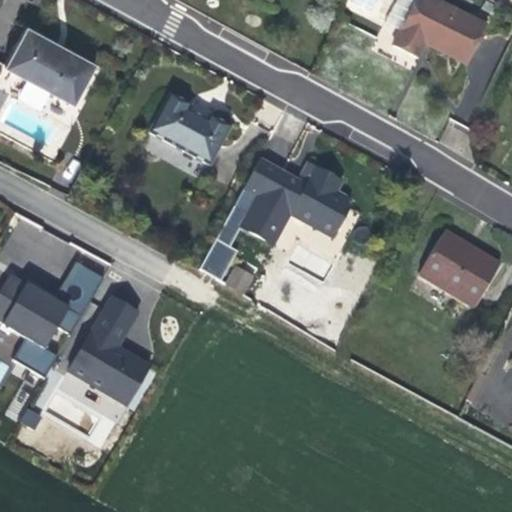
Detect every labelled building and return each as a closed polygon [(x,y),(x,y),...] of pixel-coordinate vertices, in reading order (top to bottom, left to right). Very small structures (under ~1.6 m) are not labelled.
[(349,0),(346,7),(366,17),(374,0),(349,0)] [(395,0),(384,23),(400,30),(414,0),(395,0)] [(466,64),(486,25),(434,0),(414,0),(400,30),(392,46),(416,58),(426,40),(428,41),(433,43),(431,46),(466,64)] [(4,66),(73,103),(94,63),(62,45),(25,26),(4,66)] [(169,94),(148,132),(209,166),(230,127),(209,115),(206,121),(197,115),(187,110),(190,105),(169,94)] [(290,177),(258,160),(233,207),(246,213),(239,227),(273,245),(289,214),(315,228),(318,222),(335,230),(347,207),(351,200),(335,192),(341,181),(315,167),(305,185),(290,177)] [(229,247),(239,227),(246,213),(233,207),(215,240),(229,247)] [(318,222),(315,228),(333,238),(335,230),(318,222)] [(468,253),(470,249),(464,245),(443,232),(440,236),(468,253)] [(474,307),(499,266),(470,249),(468,253),(440,236),(418,273),(474,307)] [(229,247),(215,240),(199,271),(220,282),(236,251),(229,247)] [(31,291),(8,277),(0,291),(0,326),(24,341),(42,351),(55,329),(69,337),(102,281),(74,265),(52,303),(50,306),(29,294),(31,291)] [(251,278),(235,269),(226,285),(242,294),(251,278)] [(41,296),(31,291),(29,294),(50,306),(52,303),(41,296)] [(110,300),(66,373),(125,408),(148,369),(126,356),(115,350),(136,315),(110,300)] [(55,359),(42,351),(24,341),(11,363),(42,381),(55,359)] [(0,379),(8,366),(0,360),(0,379)]
